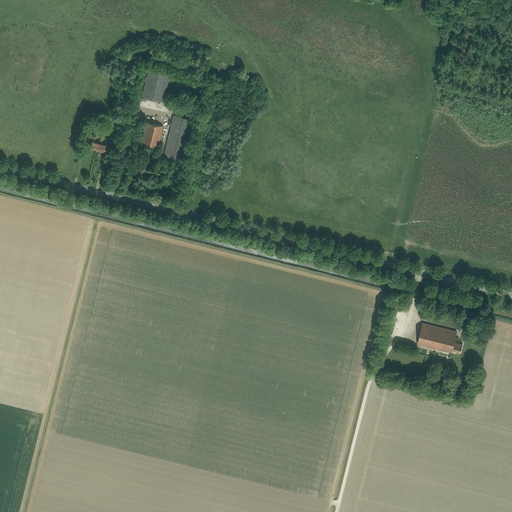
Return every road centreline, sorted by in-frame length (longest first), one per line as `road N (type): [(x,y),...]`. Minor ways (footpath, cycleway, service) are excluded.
road 1 (tertiary): [(511,295),(0,168)]
road 2 (track): [(186,214),(221,73)]
